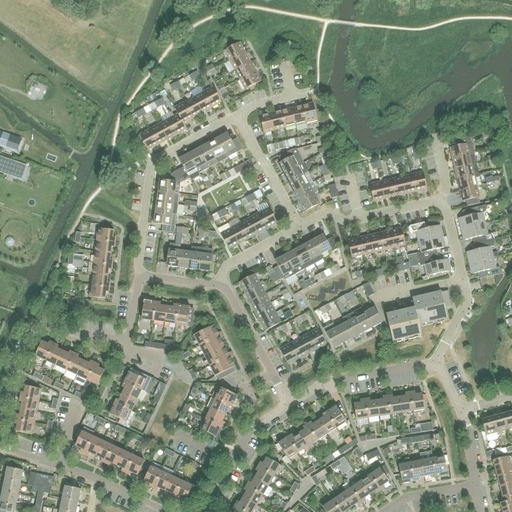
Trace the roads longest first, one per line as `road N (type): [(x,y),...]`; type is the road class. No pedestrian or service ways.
road 1 (residential): [(142,275),(137,262),(152,161),(236,115)]
road 2 (residential): [(0,414),(36,322),(125,338)]
road 3 (residential): [(166,511),(0,448)]
road 4 (residential): [(289,404),(332,380),(433,365)]
road 5 (residential): [(298,226),(327,214),(348,222),(439,202)]
road 6 (residential): [(201,511),(249,431),(289,404)]
road 7 (residential): [(218,285),(289,404)]
road 8 (residential): [(298,226),(236,115)]
